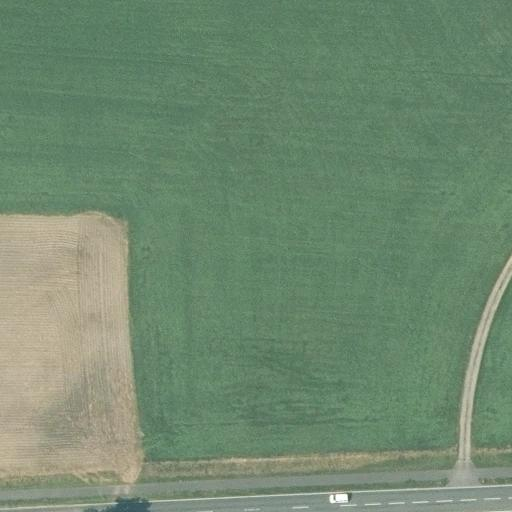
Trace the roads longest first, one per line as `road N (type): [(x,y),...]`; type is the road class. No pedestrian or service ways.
road 1 (unclassified): [(218,511),(511,498)]
road 2 (track): [(472,500),(469,419),(483,344),(511,267)]
